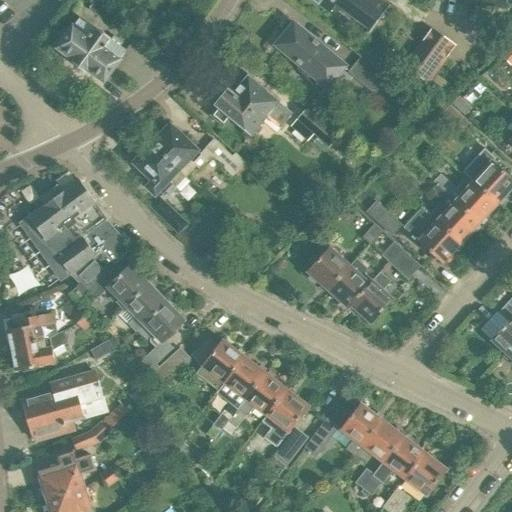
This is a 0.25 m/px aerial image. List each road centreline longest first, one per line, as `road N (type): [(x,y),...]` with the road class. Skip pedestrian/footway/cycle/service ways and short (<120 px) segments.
road 1 (residential): [(402,377),(171,263),(69,145)]
road 2 (residential): [(69,145),(175,69),(230,0)]
road 3 (residential): [(402,377),(511,247)]
road 4 (residential): [(511,430),(402,377)]
